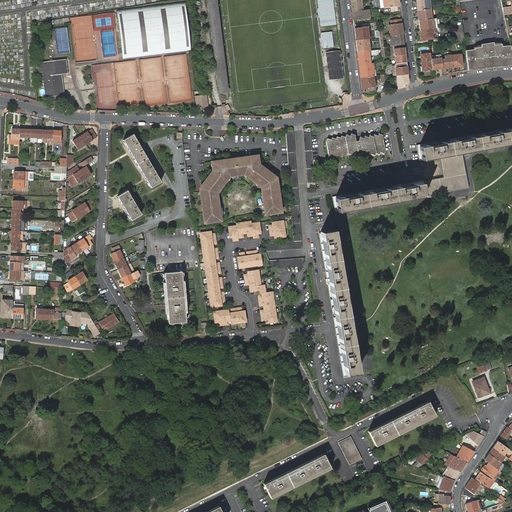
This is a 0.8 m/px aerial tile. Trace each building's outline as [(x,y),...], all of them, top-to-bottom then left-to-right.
[(208,0),(219,84),(224,83),(224,91),(220,92),(221,94),(227,93),(227,97),(229,97),(229,92),(228,92),(216,0),(208,0)] [(336,25),(333,0),(317,0),(318,8),(317,8),(318,17),(319,17),(320,27),(336,25)] [(350,0),(353,20),(370,18),(369,9),(363,10),(361,0),(350,0)] [(429,0),(416,0),(417,9),(430,8),(429,0)] [(177,2),(118,10),(125,58),(192,49),(186,1),(177,2)] [(430,8),(417,9),(419,20),(432,19),(430,8)] [(432,19),(419,20),(420,29),(435,27),(434,19),(432,19)] [(388,25),(389,35),(392,35),(394,35),(403,34),(401,23),(391,24),(388,25)] [(464,39),(462,24),(455,25),(457,40),(464,39)] [(354,28),(356,40),(368,38),(369,38),(367,27),(354,28)] [(435,27),(420,29),(421,39),(433,38),(433,34),(436,33),(435,27)] [(334,47),(332,32),(321,33),(323,48),(334,47)] [(404,44),(403,34),(394,35),(395,37),(392,37),(393,45),(404,44)] [(356,40),(357,51),(368,50),(369,50),(368,38),(356,40)] [(465,49),(467,70),(484,68),(484,67),(487,66),(487,65),(490,65),(490,66),(498,65),(498,66),(511,64),(511,54),(510,45),(502,46),(501,43),(494,44),(493,41),(492,41),(483,42),(481,42),(481,43),(481,46),(474,47),(474,48),(465,49)] [(393,45),(394,55),(405,53),(404,44),(393,45)] [(357,51),(359,64),(370,63),(368,50),(357,51)] [(339,52),(327,54),(330,80),(343,78),(339,52)] [(395,59),(395,63),(406,62),(405,53),(394,55),(395,59)] [(431,58),(430,53),(420,54),(422,70),(432,69),(431,58)] [(451,56),(452,67),(462,66),(460,54),(454,55),(454,56),(451,56)] [(442,68),(452,67),(451,56),(451,55),(441,56),(441,58),(442,68)] [(442,68),(441,58),(436,58),(436,57),(435,57),(431,58),(432,69),(442,68)] [(44,75),(44,80),(46,79),(46,82),(44,83),(46,95),(59,94),(57,80),(56,80),(56,74),(61,74),(64,73),(62,60),(38,63),(39,76),(44,75)] [(360,77),(373,75),(372,62),(370,63),(359,64),(360,77)] [(395,65),(396,75),(407,74),(406,64),(395,65)] [(407,74),(396,75),(398,89),(405,86),(408,81),(407,74)] [(375,87),(373,75),(360,77),(362,89),(375,87)] [(197,95),(198,106),(209,104),(208,93),(197,95)] [(511,126),(416,144),(416,145),(430,143),(431,145),(437,144),(437,141),(458,138),(459,140),(466,139),(465,136),(486,132),(486,135),(493,134),(493,131),(511,127),(511,126)] [(430,143),(416,145),(419,159),(440,156),(444,177),(423,181),(423,180),(409,183),(409,186),(403,187),(402,184),(380,188),(381,191),(374,192),(374,190),(353,194),(353,196),(347,197),(346,195),(332,197),(334,210),(425,193),(425,195),(467,187),(460,152),(467,151),(467,149),(511,141),(511,127),(493,131),(493,134),(486,135),(486,132),(465,136),(466,139),(459,140),(458,138),(437,141),(437,144),(431,145),(430,143)] [(307,182),(314,181),(310,128),(303,129),(307,182)] [(19,136),(20,129),(12,129),(11,136),(11,138),(8,138),(8,144),(19,144),(19,136)] [(91,129),(80,136),(85,144),(96,137),(91,129)] [(53,131),(42,130),(42,133),(42,137),(42,142),(49,142),(49,140),(53,140),(53,131)] [(293,130),(285,131),(294,242),(262,244),(265,251),(302,249),(293,130)] [(61,131),(53,131),(53,140),(53,142),(53,144),(59,144),(59,140),(61,140),(61,131)] [(123,140),(150,187),(160,181),(133,134),(123,140)] [(355,141),(355,138),(354,136),(354,135),(351,134),(350,136),(346,135),(345,137),(341,136),(340,138),(336,137),(336,139),(332,137),(331,140),(327,138),(326,142),(328,155),(328,157),(332,158),(333,156),(337,157),(338,155),(342,156),(342,154),(346,155),(347,153),(351,154),(352,152),(356,153),(357,151),(360,153),(361,154),(361,155),(365,157),(365,154),(369,156),(370,153),(374,155),(375,153),(379,154),(380,152),(383,153),(385,150),(382,137),(383,136),(379,134),(378,136),(374,134),(373,137),(369,135),(368,138),(364,136),(364,138),(360,137),(359,139),(359,140),(355,141)] [(85,144),(80,136),(73,141),(78,149),(85,144)] [(230,159),(213,161),(214,169),(212,169),(201,183),(204,185),(202,188),(202,192),(199,192),(203,222),(206,221),(207,222),(208,222),(209,222),(210,223),(211,223),(212,222),(213,222),(214,222),(215,222),(215,221),(216,221),(217,221),(217,220),(218,220),(221,219),(218,197),(214,197),(214,195),(215,193),(217,193),(230,177),(245,175),(261,187),(263,187),(265,187),(265,191),(261,192),(264,212),(267,211),(267,212),(268,212),(269,212),(270,213),(271,213),(272,213),(273,213),(274,213),(275,213),(276,212),(277,212),(277,211),(279,211),(279,210),(280,209),(282,209),(278,181),(275,182),(275,178),(272,176),(274,174),(259,163),(257,163),(256,155),(237,158),(238,160),(230,161),(230,159)] [(92,160),(90,157),(82,162),(85,167),(80,170),(85,178),(92,174),(86,166),(85,164),(87,163),(92,160)] [(74,187),(85,179),(85,178),(80,170),(78,167),(74,169),(74,170),(67,175),(74,187)] [(14,171),(14,180),(23,180),(28,180),(29,181),(30,172),(14,171)] [(23,180),(14,180),(13,189),(22,189),(23,189),(23,180)] [(409,183),(423,180),(332,197),(346,195),(347,197),(353,196),(353,194),(374,190),(374,192),(381,191),(380,188),(402,184),(403,187),(409,186),(409,183)] [(117,196),(131,220),(141,214),(127,190),(117,196)] [(79,206),(84,214),(93,208),(91,205),(93,203),(91,199),(79,206)] [(15,208),(20,208),(26,209),(27,201),(13,200),(13,208),(15,208)] [(72,221),(84,214),(79,206),(67,214),(72,221)] [(15,220),(19,220),(23,220),(23,213),(20,213),(20,208),(15,208),(15,211),(12,211),(12,220),(15,220)] [(236,225),(229,226),(230,235),(232,235),(233,239),(238,239),(238,237),(244,236),(244,232),(247,232),(247,235),(253,234),(253,236),(259,236),(259,232),(261,232),(260,223),(251,224),(251,221),(236,224),(236,225)] [(271,235),(275,234),(275,237),(287,235),(284,221),(273,223),(273,225),(269,225),(271,235)] [(210,230),(200,231),(211,306),(222,304),(221,302),(225,302),(223,290),(220,291),(219,287),(223,287),(221,275),(217,276),(217,272),(221,272),(219,260),(215,261),(215,257),(218,257),(217,245),(213,246),(212,242),(216,242),(215,231),(211,232),(210,230)] [(11,234),(11,242),(23,242),(23,234),(19,234),(19,231),(14,231),(14,234),(11,234)] [(326,278),(327,285),(328,285),(331,299),(333,299),(334,306),(332,306),(336,328),(338,327),(339,334),(337,334),(340,355),(343,355),(344,361),(341,362),(344,376),(356,374),(342,287),(343,287),(340,269),(338,269),(332,231),(319,233),(321,244),(323,243),(325,250),(322,250),(326,272),(328,271),(330,278),(326,278)] [(54,244),(64,244),(64,239),(64,234),(64,233),(62,233),(62,235),(54,235),(54,244)] [(318,233),(326,278),(330,278),(328,271),(326,272),(322,250),(325,250),(323,243),(321,244),(319,233),(318,233)] [(77,242),(82,250),(91,244),(89,240),(91,238),(88,234),(77,242)] [(139,250),(144,247),(144,240),(139,240),(139,245),(135,246),(137,250),(139,250)] [(23,242),(11,242),(10,250),(24,250),(25,242),(23,242)] [(76,254),(82,250),(77,242),(63,251),(63,252),(63,258),(63,264),(71,259),(72,259),(77,256),(76,254)] [(111,253),(114,261),(123,257),(127,255),(124,248),(122,250),(119,244),(111,248),(113,252),(111,253)] [(238,255),(239,267),(262,263),(261,252),(259,252),(258,249),(246,250),(247,254),(245,254),(245,251),(239,251),(239,255),(238,255)] [(11,255),(10,270),(19,270),(20,261),(23,261),(23,256),(11,255)] [(114,261),(118,269),(130,263),(129,260),(126,262),(123,257),(114,261)] [(268,260),(271,268),(303,266),(302,258),(268,260)] [(130,263),(118,269),(122,277),(134,271),(135,271),(131,263),(130,263)] [(266,292),(265,283),(261,284),(259,268),(248,270),(248,272),(244,273),(246,284),(250,284),(251,291),(254,291),(255,293),(262,292),(262,294),(259,294),(260,306),(264,305),(264,309),(261,309),(263,321),(266,320),(267,322),(277,321),(273,291),(266,292)] [(19,270),(10,270),(10,279),(19,279),(19,270)] [(134,271),(122,277),(126,285),(135,281),(133,278),(140,275),(138,270),(135,271),(134,271)] [(165,291),(166,304),(169,304),(169,308),(166,308),(167,323),(185,322),(181,272),(181,271),(181,270),(179,271),(179,272),(164,273),(165,288),(168,288),(168,291),(165,291)] [(75,276),(80,284),(87,279),(82,272),(75,276)] [(67,292),(80,284),(75,276),(63,284),(67,292)] [(328,285),(327,285),(343,377),(344,376),(341,362),(344,361),(343,355),(340,355),(337,334),(339,334),(338,327),(336,328),(332,306),(334,306),(333,299),(331,299),(328,285)] [(1,317),(12,318),(13,303),(13,300),(2,300),(1,317)] [(13,303),(12,318),(23,318),(24,304),(13,303)] [(229,309),(213,310),(214,322),(218,322),(218,325),(228,324),(227,320),(230,320),(231,323),(247,321),(245,310),(243,310),(242,307),(230,308),(231,311),(229,312),(229,309)] [(44,309),(44,319),(52,319),(52,321),(61,322),(61,308),(53,308),(53,310),(44,309)] [(35,319),(44,319),(44,309),(36,309),(35,319)] [(93,321),(88,312),(81,312),(74,311),(67,310),(66,320),(71,320),(73,323),(78,323),(79,321),(88,322),(94,331),(97,329),(95,325),(95,324),(93,321)] [(104,326),(106,329),(118,322),(113,313),(99,322),(102,328),(104,326)] [(488,359),(483,360),(486,370),(491,368),(488,359)] [(483,360),(480,361),(482,364),(477,366),(479,372),(486,370),(483,360)] [(489,392),(483,377),(472,381),(478,397),(489,392)] [(373,444),(434,415),(427,401),(367,432),(373,444)] [(373,444),(374,446),(434,417),(434,415),(373,444)] [(511,422),(508,427),(507,426),(501,435),(505,439),(511,430),(511,432),(511,422)] [(474,432),(466,436),(478,445),(484,436),(479,434),(474,432)] [(338,443),(349,465),(361,459),(350,437),(338,443)] [(511,451),(497,441),(492,447),(503,455),(506,451),(511,454),(509,459),(511,460),(511,451)] [(450,450),(449,454),(451,455),(466,462),(473,452),(462,446),(458,454),(455,452),(455,451),(451,449),(450,450)] [(503,455),(492,447),(488,453),(502,463),(506,456),(503,455)] [(262,483),(269,496),(329,466),(323,453),(262,483)] [(488,462),(497,469),(501,472),(505,465),(502,463),(488,453),(484,459),(488,462)] [(423,455),(422,455),(418,456),(418,457),(417,456),(408,463),(419,466),(426,460),(423,455)] [(451,455),(444,465),(446,465),(460,472),(466,462),(451,455)] [(499,474),(501,472),(497,469),(488,462),(485,466),(484,465),(481,470),(492,478),(497,471),(499,474)] [(442,476),(443,477),(454,480),(460,472),(446,465),(445,468),(446,469),(448,471),(445,476),(443,474),(442,476)] [(270,498),(330,468),(329,466),(269,496),(270,498)] [(475,479),(489,489),(495,481),(488,476),(487,477),(480,472),(475,479)] [(443,477),(438,489),(450,492),(454,480),(443,477)] [(481,486),(482,484),(471,477),(464,488),(475,495),(476,493),(477,494),(482,487),(481,486)] [(449,507),(450,492),(438,489),(438,493),(434,493),(434,497),(438,497),(437,503),(439,503),(439,507),(449,507)] [(392,511),(387,499),(382,501),(383,503),(374,507),(373,505),(368,507),(369,511),(367,511),(364,511),(363,509),(358,511),(357,511),(392,511)] [(465,503),(467,511),(472,511),(480,509),(482,509),(482,507),(479,499),(475,500),(465,503)]
